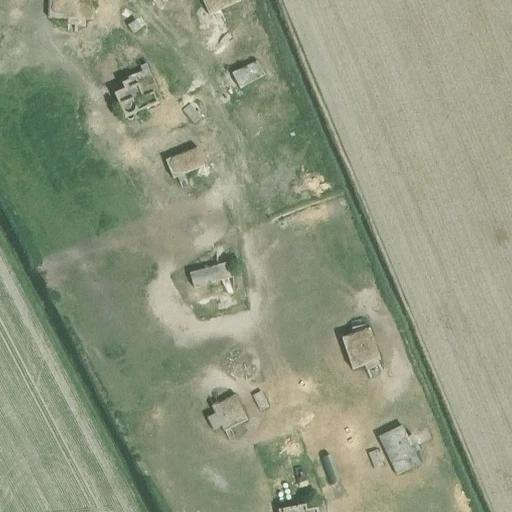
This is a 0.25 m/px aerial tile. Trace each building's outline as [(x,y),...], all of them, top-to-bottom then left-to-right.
[(42,0),(42,23),(62,23),(68,34),(78,30),(76,27),(86,27),(86,24),(90,23),(90,0),(42,0)] [(234,0),(196,0),(194,1),(201,19),(236,4),(234,0)] [(137,19),(126,25),(133,37),(144,31),(137,19)] [(258,63),(227,76),(234,93),(265,80),(258,63)] [(120,91),(108,96),(117,119),(158,102),(145,71),(117,83),(120,91)] [(201,120),(203,119),(195,105),(193,106),(201,120)] [(190,106),(182,111),(191,127),(199,122),(190,106)] [(195,148),(156,163),(165,184),(174,181),(177,189),(185,186),(182,178),(204,169),(195,148)] [(224,264),(183,274),(189,297),(230,286),(224,264)] [(349,370),(360,366),(365,373),(367,372),(365,368),(373,365),(376,369),(378,368),(374,361),(376,361),(365,330),(363,331),(362,323),(360,324),(360,328),(352,331),(351,327),(349,327),(350,336),(339,340),(349,370)] [(267,407),(268,406),(261,391),(259,392),(267,407)] [(210,414),(199,419),(209,439),(220,434),(224,443),(234,438),(229,429),(247,420),(233,393),(206,406),(210,414)] [(256,393),(248,397),(256,413),(264,408),(256,393)] [(396,426),(371,439),(393,478),(417,465),(411,453),(416,451),(409,437),(403,440),(396,426)] [(370,472),(380,469),(373,452),(364,456),(370,472)] [(322,511),(321,502),(312,503),(311,502),(309,502),(309,504),(302,505),(300,495),(299,495),(300,503),(294,504),(293,496),(291,496),(293,505),(291,507),(274,509),(272,511),(322,511)]
